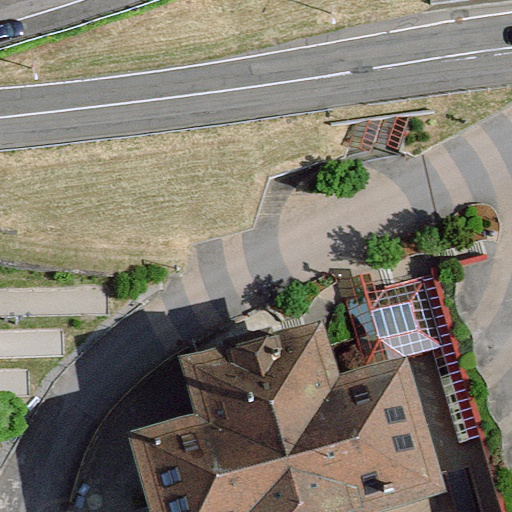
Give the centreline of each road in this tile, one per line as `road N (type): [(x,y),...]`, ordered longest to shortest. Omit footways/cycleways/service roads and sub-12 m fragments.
road 1 (unclassified): [(38,511),(77,391),(170,300),(303,230),(511,150)]
road 2 (tertiary): [(511,49),(141,96),(0,105)]
